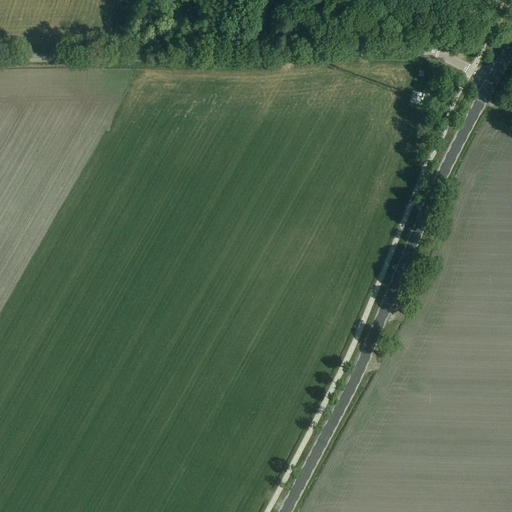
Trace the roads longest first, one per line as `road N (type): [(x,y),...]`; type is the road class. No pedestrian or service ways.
road 1 (unclassified): [(0,59),(396,48),(433,53),(491,81)]
road 2 (primary): [(284,511),(491,81)]
